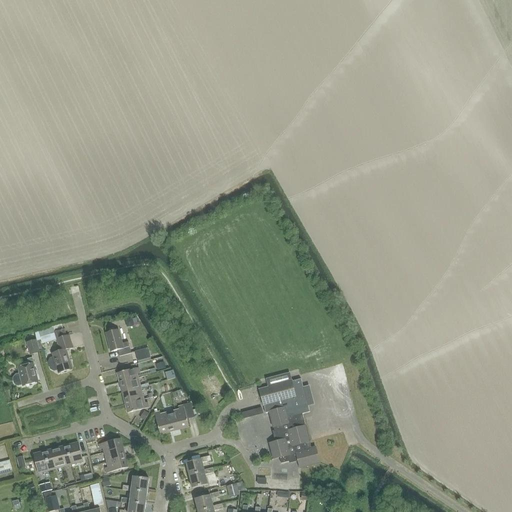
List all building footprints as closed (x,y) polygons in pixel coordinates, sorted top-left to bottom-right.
[(127,328),(134,326),(132,319),(125,320),(127,328)] [(51,335),(49,329),(39,332),(35,333),(37,340),(40,339),(40,338),(51,335)] [(69,336),(66,337),(64,330),(57,332),(54,333),(60,351),(53,354),(54,358),(50,359),(49,362),(51,369),(54,371),(58,370),(59,373),(71,369),(65,350),(73,348),(69,336)] [(122,344),(118,330),(107,333),(111,352),(118,350),(120,357),(131,354),(128,342),(122,344)] [(26,343),(29,356),(40,353),(39,350),(42,350),(39,340),(36,341),(36,340),(26,343)] [(137,362),(151,359),(148,348),(135,351),(137,362)] [(23,386),(38,382),(33,364),(34,364),(32,358),(27,359),(29,365),(18,368),(19,374),(16,375),(13,378),(13,380),(14,383),(15,385),(17,386),(19,386),(22,385),(23,386)] [(157,371),(166,368),(164,362),(156,364),(157,371)] [(119,382),(138,377),(137,373),(140,373),(139,368),(117,373),(119,382)] [(169,380),(177,379),(176,371),(168,372),(169,380)] [(122,393),(141,388),(138,377),(119,382),(122,393)] [(302,414),(309,412),(301,379),(292,382),(291,381),(259,390),(265,414),(269,413),(269,412),(285,408),(288,417),(302,414)] [(125,405),(144,400),(141,388),(122,393),(125,405)] [(148,403),(145,404),(144,400),(125,405),(127,413),(149,408),(148,403)] [(179,410),(175,411),(180,430),(189,427),(183,406),(178,407),(179,410)] [(298,460),(300,469),(320,464),(315,447),(311,448),(302,414),(288,417),(285,408),(269,412),(269,413),(273,428),(273,427),(277,442),(269,444),(273,459),(279,458),(281,464),(298,460)] [(263,414),(261,409),(242,414),(244,419),(263,414)] [(160,435),(169,432),(164,414),(160,415),(159,412),(157,413),(157,410),(154,410),(154,413),(160,435)] [(145,421),(149,414),(144,411),(140,418),(145,421)] [(180,430),(175,411),(164,414),(169,432),(180,430)] [(123,448),(121,439),(99,444),(100,449),(103,449),(104,453),(123,448)] [(67,446),(72,465),(83,462),(78,443),(67,446)] [(67,446),(56,449),(61,468),(72,465),(67,446)] [(104,453),(107,463),(125,458),(123,448),(104,453)] [(56,449),(45,451),(50,471),(61,468),(56,449)] [(45,451),(34,454),(39,474),(50,471),(45,451)] [(26,467),(24,456),(16,458),(19,469),(26,467)] [(189,476),(205,472),(204,470),(202,463),(211,461),(210,456),(201,458),(201,460),(186,464),(189,476)] [(105,469),(107,473),(128,468),(125,458),(107,463),(108,468),(105,469)] [(214,473),(213,468),(204,470),(205,472),(189,476),(192,489),(208,485),(205,475),(214,473)] [(123,490),(131,492),(132,490),(147,492),(149,479),(133,477),(132,487),(123,486),(123,490)] [(111,486),(109,478),(102,480),(104,488),(111,486)] [(40,485),(42,493),(52,490),(50,483),(40,485)] [(226,486),(229,498),(239,496),(238,491),(246,491),(242,483),(226,486)] [(28,493),(36,491),(34,484),(26,487),(28,493)] [(103,505),(99,484),(90,486),(94,507),(103,505)] [(121,503),(130,504),(130,502),(146,504),(147,492),(132,490),(131,492),(130,499),(122,498),(121,501),(121,503)] [(219,492),(210,494),(209,495),(210,496),(195,499),(198,511),(213,508),(213,506),(211,499),(220,497),(219,492)] [(51,511),(54,511),(51,499),(45,501),(47,511),(51,511)] [(106,500),(108,511),(116,511),(115,507),(120,507),(121,503),(106,500)] [(144,511),(146,504),(130,502),(130,504),(129,511),(120,510),(119,511),(144,511)] [(100,511),(100,510),(90,511),(88,503),(83,504),(85,511),(100,511)]
